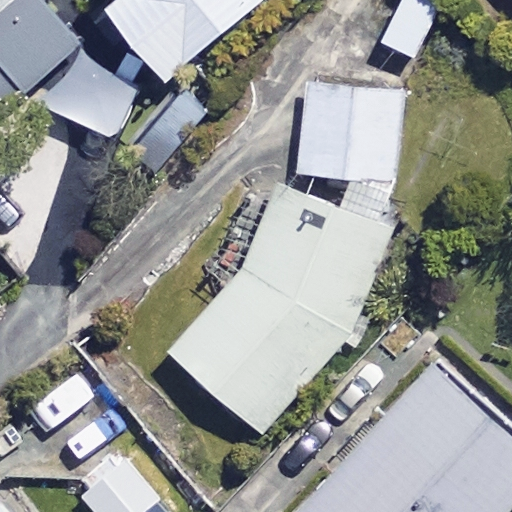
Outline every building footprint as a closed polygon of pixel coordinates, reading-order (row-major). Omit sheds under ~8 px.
[(41,94),(88,41),(42,0),(26,0),(0,30),(0,116),(11,127),(41,94)] [(135,0),(123,11),(183,82),(281,0),(135,0)] [(454,0),(408,0),(388,39),(424,58),(454,0)] [(154,100),(88,41),(41,94),(107,153),(154,100)] [(406,95),(316,84),(306,173),(395,184),(406,95)] [(0,237),(24,223),(0,184),(0,237)] [(270,431),(361,340),(397,230),(262,186),(226,296),(239,300),(189,350),(270,431)] [(511,511),(511,420),(449,363),(313,511),(511,511)] [(150,511),(172,495),(135,449),(85,490),(102,511),(150,511)] [(0,511),(14,511),(0,495),(0,511)]
